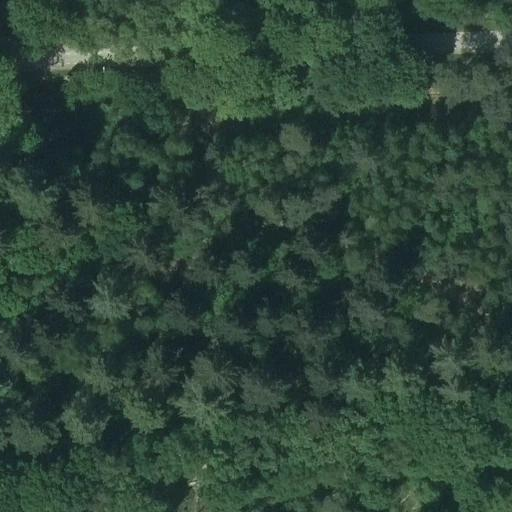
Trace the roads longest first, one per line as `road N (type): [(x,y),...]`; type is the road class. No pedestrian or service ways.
road 1 (track): [(0,495),(511,410)]
road 2 (unclassified): [(0,62),(511,41)]
